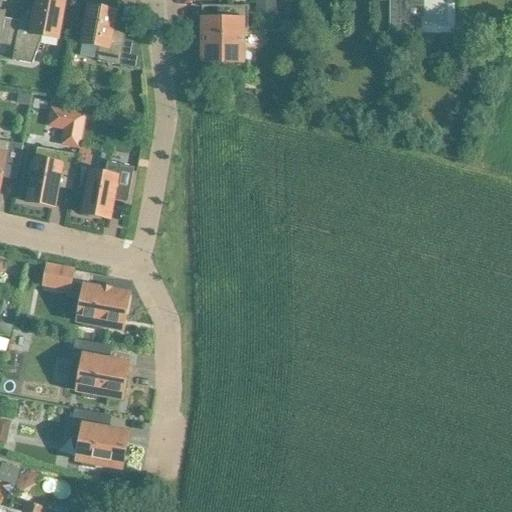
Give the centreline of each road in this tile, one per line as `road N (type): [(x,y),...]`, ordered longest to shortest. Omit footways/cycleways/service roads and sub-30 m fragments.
road 1 (residential): [(139,263),(166,127),(155,0)]
road 2 (residential): [(139,263),(171,322),(167,480)]
road 3 (residential): [(0,232),(139,263)]
